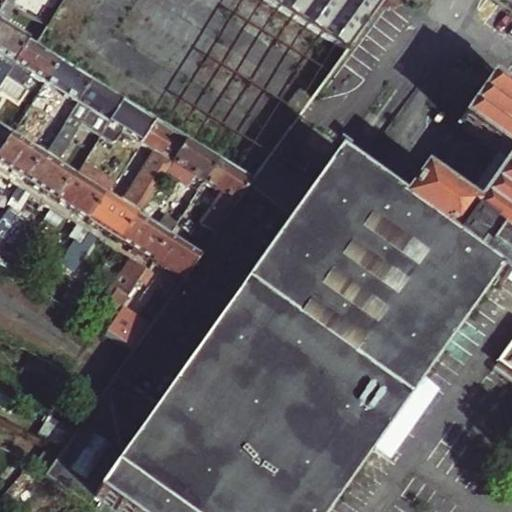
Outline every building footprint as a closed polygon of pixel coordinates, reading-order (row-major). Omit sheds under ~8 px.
[(0,0),(0,15),(6,5),(9,0),(0,0)] [(261,0),(322,37),(347,53),(385,0),(261,0)] [(511,0),(498,0),(511,10),(511,0)] [(0,26),(0,57),(13,66),(27,44),(0,26)] [(13,66),(2,83),(0,86),(0,91),(20,103),(28,89),(22,85),(28,75),(44,85),(58,64),(35,49),(27,44),(13,66)] [(58,64),(44,85),(78,107),(92,85),(58,64)] [(76,111),(53,147),(48,156),(60,164),(66,155),(80,134),(84,129),(103,141),(111,128),(125,106),(92,85),(78,107),(76,111)] [(325,511),(492,283),(500,288),(511,272),(511,97),(504,92),(497,101),(484,94),(458,129),(506,167),(471,217),(420,182),(399,210),(334,164),(311,194),(270,162),(253,186),(220,232),(207,250),(198,263),(181,286),(103,395),(89,414),(76,433),(45,477),(92,511),(325,511)] [(48,156),(53,147),(76,111),(66,105),(38,150),(48,156)] [(156,125),(125,106),(111,128),(142,147),(156,125)] [(156,125),(142,147),(156,156),(126,203),(144,215),(168,178),(189,146),(165,131),(156,125)] [(84,129),(80,134),(100,146),(103,141),(84,129)] [(9,141),(6,145),(0,153),(0,168),(23,184),(39,160),(9,141)] [(189,146),(168,178),(188,191),(181,203),(179,202),(167,222),(163,219),(158,228),(170,236),(202,185),(216,163),(189,146)] [(55,204),(70,180),(43,163),(39,160),(23,184),(55,204)] [(216,163),(202,185),(222,198),(206,223),(214,228),(220,232),(253,186),(216,163)] [(117,186),(106,179),(99,189),(110,197),(117,186)] [(102,201),(76,184),(70,180),(55,204),(87,225),(102,201)] [(28,203),(16,195),(0,217),(0,233),(5,237),(28,203)] [(102,201),(87,225),(118,245),(133,221),(105,203),(102,201)] [(118,245),(150,265),(166,242),(138,224),(133,221),(118,245)] [(220,232),(214,228),(201,247),(207,250),(220,232)] [(65,244),(71,248),(79,236),(73,232),(65,244)] [(92,244),(79,236),(71,248),(59,265),(72,273),(92,244)] [(201,247),(192,241),(184,253),(198,263),(207,250),(201,247)] [(184,253),(166,242),(150,265),(181,286),(198,263),(184,253)] [(103,310),(115,318),(134,289),(143,276),(126,265),(105,296),(110,300),(103,310)] [(150,265),(143,276),(134,289),(142,293),(150,281),(150,265)] [(511,344),(495,367),(511,379),(511,344)] [(103,395),(91,389),(78,408),(89,414),(103,395)] [(78,408),(65,427),(76,433),(89,414),(78,408)]
